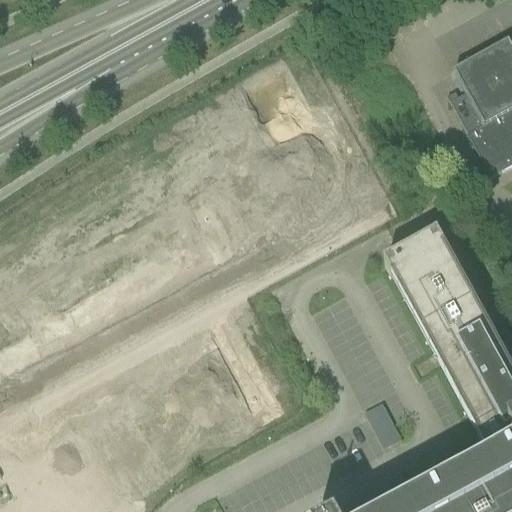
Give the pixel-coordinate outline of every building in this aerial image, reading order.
[(447,102),(491,182),(511,170),(511,43),(494,53),(495,54),(454,77),(466,99),(459,103),(456,97),(447,102)] [(98,184),(83,193),(110,238),(213,175),(197,149),(232,127),(282,210),(334,178),(274,79),(98,185),(98,184)] [(42,219),(0,244),(0,297),(81,249),(57,209),(42,218),(42,219)] [(511,511),(511,355),(453,246),(444,251),(438,241),(385,270),(391,282),(393,281),(492,464),(404,511),(511,511)] [(383,455),(401,445),(382,409),(364,419),(383,455)]
